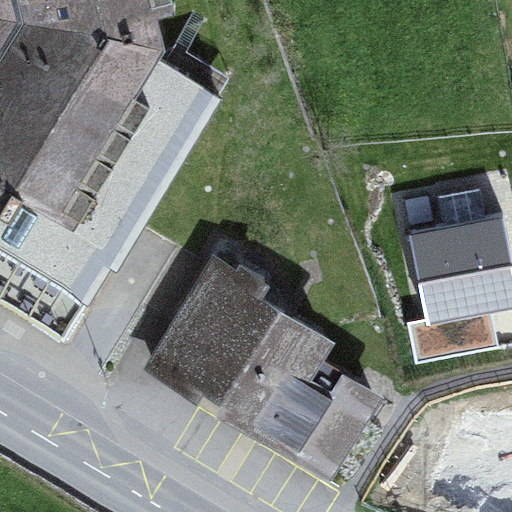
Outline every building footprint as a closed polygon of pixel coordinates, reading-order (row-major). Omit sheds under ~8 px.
[(0,0),(0,207),(8,212),(3,221),(40,243),(30,261),(89,297),(107,266),(86,253),(113,207),(135,220),(214,89),(168,62),(165,49),(156,10),(153,0),(0,0)] [(153,0),(156,10),(175,6),(173,0),(153,0)] [(214,89),(224,72),(170,40),(165,49),(168,62),(214,89)] [(432,302),(511,292),(511,197),(421,208),(432,302)] [(86,253),(107,266),(135,220),(113,207),(86,253)] [(286,443),(328,468),(367,404),(373,394),(312,357),(325,336),(257,295),(266,280),(242,266),(237,274),(216,261),(154,363),(198,390),(203,380),(228,395),(249,407),(269,419),(263,429),(268,432),(276,437),(286,443)] [(263,429),(269,419),(249,407),(228,395),(222,405),(263,429)] [(283,448),(286,443),(276,437),(268,432),(265,437),(283,448)]
